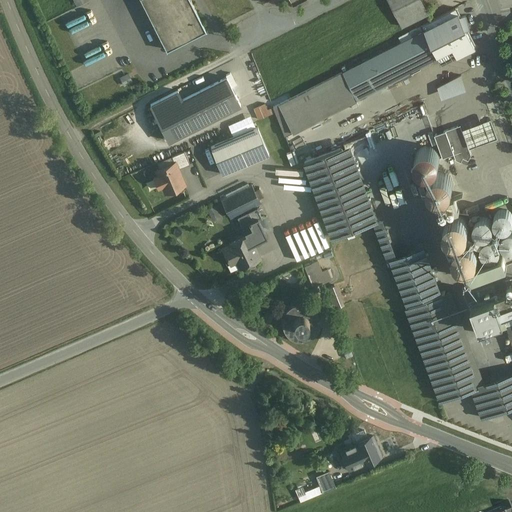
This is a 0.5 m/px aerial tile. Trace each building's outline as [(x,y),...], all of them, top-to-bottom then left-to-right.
[(189,0),(141,0),(166,49),(205,29),(189,0)] [(428,13),(421,0),(388,0),(402,26),(428,13)] [(472,41),(473,41),(456,8),(423,24),(426,31),(440,58),(442,62),(471,48),(470,47),(470,46),(470,45),(470,44),(470,43),(471,42),(472,41)] [(440,58),(426,31),(372,58),(385,84),(440,58)] [(385,84),(372,58),(363,63),(376,89),(385,84)] [(343,73),(280,105),(294,132),(357,100),(343,73)] [(434,84),(439,97),(464,89),(459,75),(434,84)] [(182,100),(181,100),(195,127),(240,105),(226,77),(182,100)] [(182,100),(178,91),(150,105),(168,141),(195,127),(181,100),(182,100)] [(270,102),(259,106),(263,117),(274,113),(270,102)] [(457,126),(445,130),(454,153),(453,153),(456,160),(461,162),(463,158),(468,160),(471,155),(467,145),(463,143),(457,126)] [(257,127),(210,146),(221,174),(269,154),(257,127)] [(445,130),(434,134),(443,157),(453,153),(454,153),(445,130)] [(341,148),(303,162),(331,237),(369,223),(341,148)] [(189,164),(184,151),(171,156),(174,163),(175,162),(177,169),(189,164)] [(174,163),(156,170),(158,175),(154,177),(158,186),(162,185),(165,192),(175,188),(174,186),(183,182),(177,169),(175,162),(174,163)] [(432,175),(431,176),(429,178),(428,180),(428,182),(427,184),(427,186),(428,188),(428,190),(429,191),(430,193),(432,194),(434,196),(435,196),(437,197),(439,197),(441,197),(443,197),(445,196),(446,195),(447,195),(448,194),(450,192),(451,190),(452,189),(452,187),(452,185),(452,183),(452,181),(451,180),(451,178),(450,177),(448,175),(446,174),(443,173),(442,172),(439,172),(437,172),(435,173),(433,174),(432,175)] [(251,182),(222,197),(232,218),(262,204),(259,198),(264,195),(260,186),(254,189),(251,182)] [(454,197),(437,203),(442,217),(459,210),(454,197)] [(206,208),(212,219),(219,215),(213,204),(206,208)] [(499,209),(497,210),(496,211),(495,212),(495,213),(494,215),(494,216),(494,218),(494,220),(494,221),(495,223),(496,224),(497,225),(498,226),(500,227),(501,227),(503,228),(504,228),(505,227),(507,227),(508,227),(509,226),(510,225),(511,224),(511,222),(511,212),(511,213),(511,211),(509,210),(508,209),(507,208),(505,208),(503,208),(501,208),(500,209),(499,209)] [(479,216),(477,217),(476,218),(475,219),(475,221),(474,222),(474,224),(474,225),(474,227),(474,229),(475,230),(476,231),(477,233),(478,233),(480,234),(481,235),(483,235),(484,235),(485,235),(487,234),(488,234),(489,233),(490,232),(491,231),(492,230),(493,229),(493,227),(493,226),(493,225),(493,223),(493,221),(492,220),(491,218),(489,217),(488,216),(487,216),(485,215),(483,215),(481,215),(480,216),(479,216)] [(447,220),(446,220),(445,222),(444,223),(444,225),(443,227),(443,228),(443,230),(444,231),(444,233),(445,235),(446,236),(447,237),(448,238),(450,239),(452,240),(454,240),(455,240),(456,240),(458,240),(459,240),(461,239),(463,238),(464,237),(465,236),(465,235),(466,234),(467,233),(467,232),(467,230),(468,229),(468,228),(467,226),(467,224),(466,223),(465,221),(464,220),(463,219),(462,218),(460,217),(459,217),(457,216),(455,216),(454,216),(452,217),(450,217),(449,218),(448,219),(447,220)] [(258,222),(244,229),(247,235),(248,235),(251,241),(264,235),(258,222)] [(506,229),(504,230),(503,231),(503,232),(502,233),(501,235),(501,236),(501,238),(501,240),(501,241),(502,243),(503,244),(504,245),(505,246),(507,247),(508,247),(510,248),(511,248),(511,247),(511,228),(510,228),(509,228),(507,229),(506,229)] [(247,235),(229,244),(229,245),(222,248),(223,249),(230,262),(229,262),(230,264),(236,260),(240,267),(259,258),(251,241),(248,235),(247,235)] [(486,236),(486,237),(484,237),(483,238),(482,239),(482,241),(481,242),(481,244),(481,245),(481,247),(481,249),(482,250),(483,251),(484,253),(485,254),(487,254),(488,255),(490,255),(491,255),(492,255),(494,254),(495,254),(496,253),(497,252),(498,251),(499,250),(500,249),(500,247),(500,246),(500,245),(500,243),(500,241),(499,240),(498,238),(496,237),(495,236),(494,236),(492,235),(490,235),(488,235),(487,236),(486,236)] [(456,245),(455,245),(454,247),(454,248),(453,250),(453,251),(453,253),(453,254),(453,256),(453,257),(454,258),(454,259),(455,260),(455,261),(456,262),(458,263),(459,264),(460,265),(461,265),(462,265),(463,266),(465,266),(466,266),(467,266),(468,266),(469,265),(470,265),(471,264),(472,264),(473,263),(474,262),(475,261),(476,261),(476,260),(477,258),(477,257),(478,256),(478,254),(478,253),(478,252),(478,251),(478,250),(477,248),(476,247),(475,245),(474,244),(473,243),(471,242),(470,241),(468,241),(466,241),(465,241),(464,241),(462,241),(461,241),(459,242),(458,243),(457,244),(456,245)] [(424,251),(393,262),(409,305),(445,291),(439,293),(424,251)] [(502,254),(466,267),(471,279),(507,266),(502,254)] [(311,264),(304,267),(311,282),(318,279),(311,264)] [(503,314),(496,295),(493,287),(465,297),(475,325),(503,314)] [(511,289),(496,295),(503,314),(511,339),(511,289)] [(511,374),(478,387),(444,293),(406,307),(441,402),(473,390),(483,418),(511,407),(511,374)] [(295,305),(292,306),(289,308),(287,310),(285,313),(283,317),(282,320),(282,323),(282,327),(284,331),(286,335),(289,338),(293,341),(298,342),(303,342),(307,341),(311,339),(315,337),(317,334),(319,330),(320,327),(320,322),(319,319),(318,315),(316,311),(314,309),(311,307),(308,305),(303,304),(299,304),(295,305)] [(267,310),(262,317),(269,322),(273,315),(267,310)] [(372,435),(340,449),(349,469),(381,455),(372,435)] [(328,471),(315,476),(322,493),(335,487),(328,471)]
